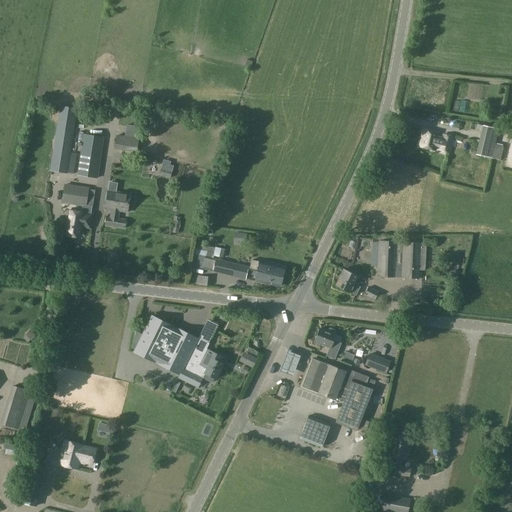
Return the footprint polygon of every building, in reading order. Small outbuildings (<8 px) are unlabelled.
[(200,64),(200,53),(182,53),(182,63),(200,64)] [(481,98),(482,82),(455,82),(455,97),(481,98)] [(60,108),(50,171),(73,174),(77,150),(73,150),(74,144),(71,144),(76,110),(60,108)] [(423,129),(420,146),(435,149),(436,145),(441,146),(440,150),(449,152),(453,136),(444,134),(443,138),(437,137),(438,132),(423,129)] [(103,137),(83,134),(77,176),(97,179),(103,137)] [(117,135),(115,144),(136,147),(137,139),(117,135)] [(462,140),(461,148),(469,149),(470,141),(462,140)] [(494,148),(479,144),(476,155),(492,158),(494,148)] [(116,166),(115,183),(128,183),(129,166),(116,166)] [(64,184),(61,202),(93,207),(96,189),(64,184)] [(108,190),(105,209),(111,210),(110,218),(106,217),(105,225),(124,228),(125,220),(118,219),(118,215),(119,211),(127,212),(129,194),(108,190)] [(89,227),(91,215),(72,212),(70,224),(89,227)] [(174,221),(172,232),(178,234),(180,222),(174,221)] [(378,240),(377,266),(376,277),(394,278),(419,279),(419,271),(420,246),(421,242),(396,241),(378,240)] [(216,256),(222,258),(224,250),(218,248),(216,256)] [(113,252),(106,257),(106,260),(108,263),(110,263),(117,258),(118,255),(116,252),(113,252)] [(442,257),(426,257),(426,267),(442,267),(442,257)] [(204,264),(203,267),(213,269),(215,260),(205,258),(204,264)] [(248,266),(216,259),(213,271),(245,279),(248,266)] [(259,262),(258,261),(251,260),(249,269),(257,271),(255,281),(280,287),(284,268),(259,262)] [(358,284),(355,282),(358,276),(343,269),(336,285),(350,292),(350,293),(356,295),(360,287),(357,286),(358,284)] [(194,276),(193,285),(209,286),(210,277),(194,276)] [(364,295),(374,300),(375,300),(379,292),(368,287),(364,295)] [(408,297),(417,300),(420,292),(412,288),(408,297)] [(147,345),(141,357),(179,375),(198,338),(184,331),(151,314),(141,334),(150,338),(147,345)] [(341,343),(333,340),(336,334),(320,328),(315,342),(329,347),(326,356),(335,360),(341,343)] [(27,343),(30,340),(35,335),(30,330),(25,335),(26,335),(23,338),(27,343)] [(210,343),(198,338),(179,375),(177,378),(198,388),(203,379),(211,383),(214,378),(216,379),(224,364),(220,362),(223,357),(207,349),(210,343)] [(287,375),(295,355),(283,350),(274,370),(287,375)] [(379,357),(369,353),(364,365),(374,369),(379,357)] [(249,355),(244,364),(253,368),(257,359),(249,355)] [(345,371),(319,361),(312,359),(301,387),(335,400),(336,399),(343,401),(335,423),(357,431),(373,388),(366,385),(369,377),(346,368),(345,371)] [(125,365),(124,370),(139,374),(140,368),(125,365)] [(276,395),(284,396),(287,385),(279,384),(276,395)] [(8,402),(24,406),(28,391),(13,386),(8,402)] [(10,421),(11,405),(3,405),(2,421),(10,421)] [(322,448),(331,424),(308,415),(299,440),(322,448)] [(397,430),(396,436),(393,435),(390,451),(397,452),(396,459),(404,460),(405,454),(408,455),(410,447),(407,446),(408,438),(405,437),(406,434),(406,432),(404,430),(399,429),(397,430)] [(78,469),(79,462),(81,463),(82,461),(92,463),(95,450),(81,446),(82,446),(65,441),(59,464),(78,469)] [(411,469),(395,466),(393,474),(409,477),(411,469)] [(26,471),(18,502),(36,506),(43,475),(26,471)] [(69,506),(72,481),(53,479),(50,503),(69,506)] [(366,483),(361,504),(369,505),(373,485),(366,483)] [(115,511),(119,493),(108,491),(103,511),(115,511)] [(383,496),(380,510),(392,511),(407,511),(410,501),(383,496)]
